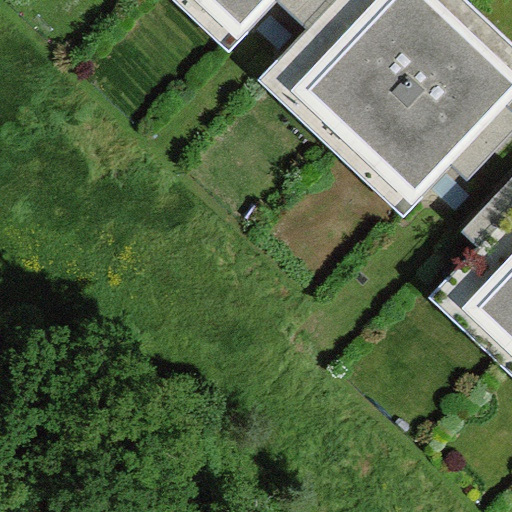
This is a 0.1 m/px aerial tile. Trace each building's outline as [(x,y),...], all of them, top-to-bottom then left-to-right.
[(281,0),(219,0),(251,30),(281,0)] [(334,0),(308,28),(280,58),(425,196),(454,165),(511,105),(511,103),(511,55),(453,0),(334,0)] [(334,0),(281,0),(308,28),(334,0)] [(511,134),(511,106),(511,105),(454,165),(469,180),(511,134)] [(511,180),(462,233),(478,248),(511,211),(511,180)] [(511,211),(478,248),(450,277),(511,335),(511,211)]
